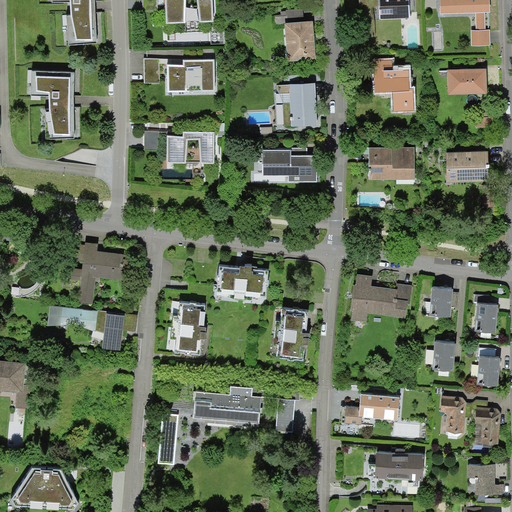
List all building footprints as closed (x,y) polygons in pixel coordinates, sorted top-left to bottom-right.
[(94,0),(75,0),(80,38),(95,39),(94,0)] [(158,0),(143,0),(144,12),(158,11),(158,0)] [(215,0),(168,0),(170,21),(189,21),(187,0),(202,0),(203,20),(216,20),(215,0)] [(359,0),(363,23),(374,21),(372,6),(375,6),(379,6),(379,13),(410,12),(409,0),(359,0)] [(441,0),(442,9),(488,8),(487,0),(441,0)] [(302,9),(286,10),(286,15),(287,15),(288,23),(287,23),(290,57),(313,55),(313,45),(315,44),(314,32),(311,32),(311,27),(311,22),(304,22),(302,9)] [(489,44),(488,29),(472,30),(473,44),(489,44)] [(186,63),(171,63),(171,89),(188,89),(188,63),(207,63),(207,87),(217,87),(217,58),(186,58),(186,63)] [(160,59),(145,59),(145,83),(160,82),(160,59)] [(390,69),(390,60),(375,61),(375,66),(375,77),(376,77),(376,88),(393,88),(394,103),(413,102),(412,88),(409,88),(408,69),(390,69)] [(484,76),(484,69),(467,69),(467,67),(461,66),(461,69),(449,70),(450,91),(485,90),(484,76)] [(75,76),(42,77),(42,87),(53,90),(55,138),(78,137),(75,76)] [(314,82),(290,83),(291,102),(283,102),(284,124),(299,124),(305,124),(305,123),(316,123),(315,96),(314,82)] [(491,116),(491,103),(481,103),(481,117),(476,117),(476,126),(492,125),(492,116),(491,116)] [(161,131),(146,131),(146,149),(160,149),(161,131)] [(217,131),(187,131),(187,136),(172,136),(172,161),(189,161),(189,137),(202,137),(202,163),(217,163),(217,131)] [(414,146),(369,146),(369,158),(369,169),(372,169),(372,174),(395,174),(395,171),(414,171),(414,146)] [(262,147),(262,174),(288,174),(288,180),(317,180),(317,159),(317,154),(307,154),(307,147),(262,147)] [(489,164),(489,161),(485,161),(485,159),(484,152),(487,152),(487,150),(446,151),(447,179),(488,178),(488,164),(489,164)] [(98,243),(85,242),(85,245),(77,244),(75,259),(83,260),(81,269),(72,268),(70,280),(81,281),(78,301),(93,303),(96,277),(120,280),(124,254),(97,250),(98,243)] [(244,271),(227,270),(225,288),(266,291),(268,274),(257,273),(255,265),(245,264),(244,271)] [(376,276),(360,273),(352,322),(368,325),(370,314),(408,320),(414,286),(398,284),(397,290),(374,286),(376,276)] [(456,288),(437,287),(435,313),(454,315),(456,288)] [(501,303),(480,301),(478,328),(499,330),(501,303)] [(204,306),(187,304),(183,346),(199,348),(204,306)] [(137,315),(98,310),(98,311),(50,305),(47,326),(77,325),(94,331),(104,333),(103,349),(122,350),(128,331),(136,332),(137,315)] [(306,315),(289,314),(285,353),(303,355),(306,315)] [(458,342),(439,340),(436,366),(455,368),(458,342)] [(500,383),(502,357),(481,356),(479,381),(500,383)] [(25,363),(0,361),(0,391),(22,393),(25,363)] [(236,396),(202,392),(199,416),(262,423),(265,396),(255,395),(256,388),(237,386),(236,396)] [(400,396),(366,392),(364,409),(350,407),(349,421),(364,423),(365,416),(397,420),(400,396)] [(297,399),(283,398),(280,429),(294,430),(297,399)] [(463,399),(442,399),(442,410),(449,410),(450,430),(463,430),(463,399)] [(483,422),(483,443),(496,443),(496,409),(477,409),(477,422),(483,422)] [(180,415),(165,413),(160,461),(175,463),(180,415)] [(429,450),(377,448),(376,476),(413,478),(412,484),(421,485),(422,481),(428,481),(429,450)] [(498,464),(471,464),(471,482),(478,480),(479,494),(504,494),(504,486),(498,485),(498,464)] [(63,473),(55,466),(46,466),(46,470),(40,470),(23,494),(27,500),(72,502),(78,499),(63,473)]
